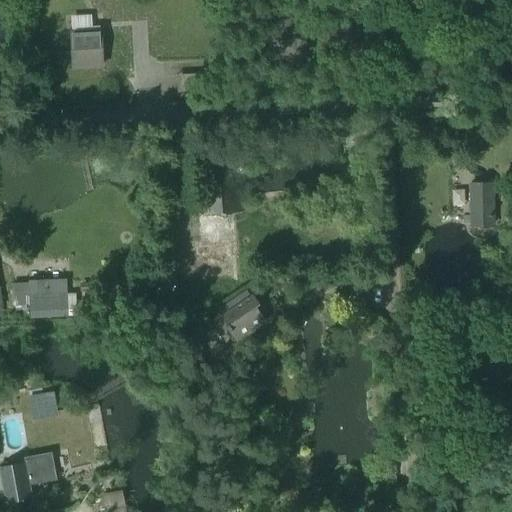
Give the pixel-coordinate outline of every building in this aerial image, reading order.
[(72,67),(102,65),(100,27),(92,28),(91,16),(71,17),(72,32),(69,32),(72,67)] [(272,57),(302,56),(301,23),(271,25),(272,57)] [(177,98),(210,98),(209,75),(177,75),(177,98)] [(346,150),(367,149),(366,129),(345,129),(346,150)] [(470,230),(494,229),(494,184),(469,184),(470,230)] [(30,318),(77,315),(76,294),(68,295),(67,279),(28,282),(28,285),(10,286),(12,307),(16,307),(17,312),(29,312),(30,318)] [(236,344),(267,323),(256,308),(259,305),(252,295),(249,298),(245,291),(220,308),(225,315),(218,319),(236,344)] [(500,389),(510,388),(507,358),(497,358),(477,359),(480,393),(501,392),(500,389)] [(33,421),(57,417),(53,393),(42,394),(41,389),(28,392),(33,421)] [(18,501),(32,499),(28,475),(32,475),(30,462),(0,467),(0,491),(2,491),(5,511),(17,511),(20,511),(18,501)]
